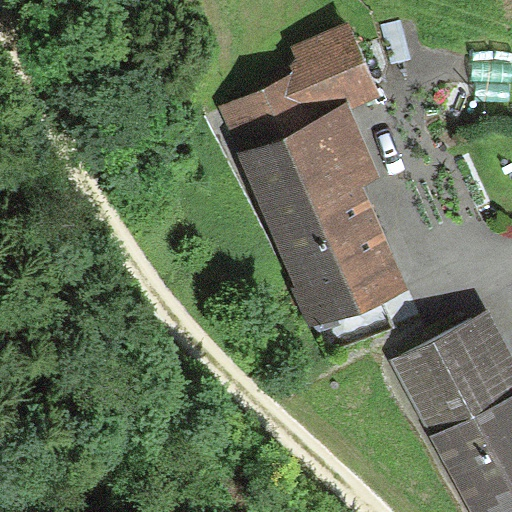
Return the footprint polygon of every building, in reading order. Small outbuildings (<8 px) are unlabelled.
[(350,91),(354,99),(380,87),(350,14),(209,81),(237,142),(350,91)] [(350,91),(237,142),(297,277),(294,278),(312,318),(317,315),(382,287),(410,274),(366,173),(383,166),(354,99),(350,91)] [(396,320),(382,287),(317,315),(331,350),(396,320)] [(511,344),(487,301),(389,354),(429,429),(511,384),(511,344)] [(511,511),(511,384),(429,429),(473,511),(511,511)]
